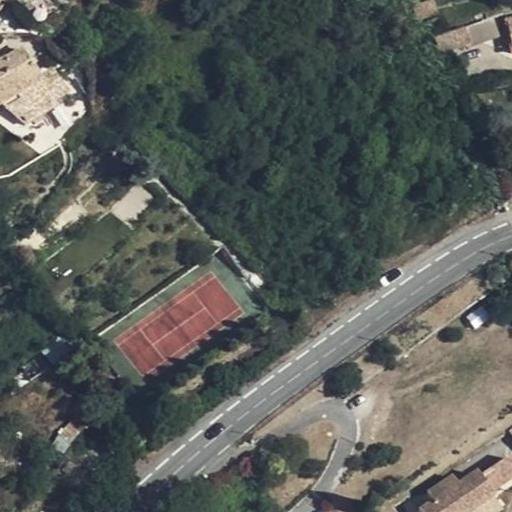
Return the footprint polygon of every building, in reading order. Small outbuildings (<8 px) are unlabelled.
[(464,30),(436,40),(441,55),(470,46),(464,30)] [(0,108),(2,107),(26,128),(58,109),(54,104),(69,95),(52,69),(38,76),(24,51),(0,65),(0,108)] [(46,364),(64,351),(55,339),(11,371),(22,385),(48,368),(46,364)] [(332,439),(325,428),(305,440),(313,451),(332,439)] [(437,497),(422,508),(425,511),(466,511),(468,511),(495,492),(491,486),(511,470),(511,457),(507,450),(479,471),(477,467),(459,481),(453,474),(431,489),(437,497)] [(495,492),(468,511),(488,511),(502,502),(495,492)]
